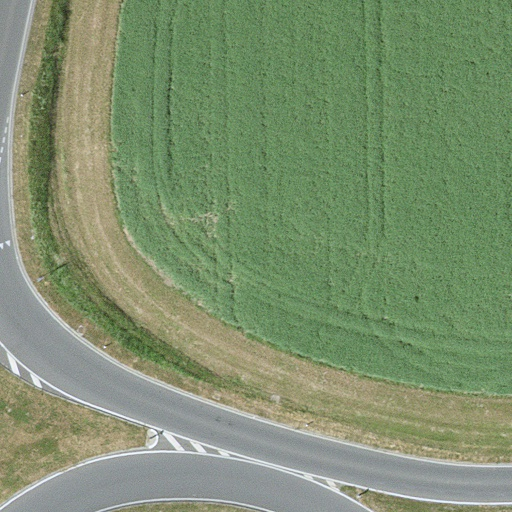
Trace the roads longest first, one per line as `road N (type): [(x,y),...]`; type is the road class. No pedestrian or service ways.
road 1 (primary): [(511,483),(389,472),(161,407),(58,356),(0,288)]
road 2 (primary): [(37,511),(76,491),(154,475),(232,479),(330,511)]
